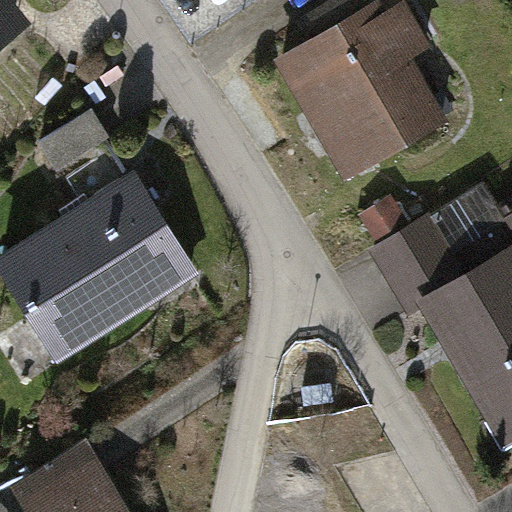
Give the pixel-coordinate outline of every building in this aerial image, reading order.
[(15,0),(0,0),(0,50),(34,23),(15,0)] [(291,53),(348,164),(451,111),(394,0),(291,53)] [(145,176),(5,253),(58,351),(199,275),(145,176)] [(378,241),(375,244),(414,310),(429,301),(483,269),(443,201),(414,218),(398,191),(361,212),(378,241)] [(511,192),(502,199),(511,215),(511,192)] [(511,252),(483,269),(429,301),(510,439),(511,437),(511,252)] [(43,511),(141,511),(99,440),(26,482),(43,511)]
